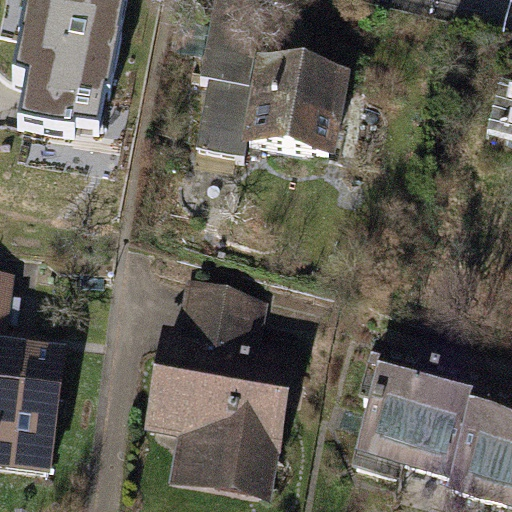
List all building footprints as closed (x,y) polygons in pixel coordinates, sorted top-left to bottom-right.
[(110,98),(128,0),(26,0),(11,84),(27,86),(20,126),(76,136),(77,130),(99,134),(106,97),(110,98)] [(214,84),(201,153),(244,161),(246,149),(332,165),(346,89),(252,72),(254,59),(208,51),(202,82),(214,84)] [(511,145),(511,87),(505,85),(490,140),(511,145)] [(0,462),(54,469),(68,355),(2,347),(9,290),(0,288),(0,462)] [(191,347),(170,343),(156,420),(217,432),(207,486),(264,495),(287,365),(253,358),(262,315),(200,294),(191,347)] [(485,387),(389,360),(361,460),(457,486),(481,399),(485,387)] [(511,511),(511,407),(481,399),(457,486),(454,499),(504,511),(511,511)]
